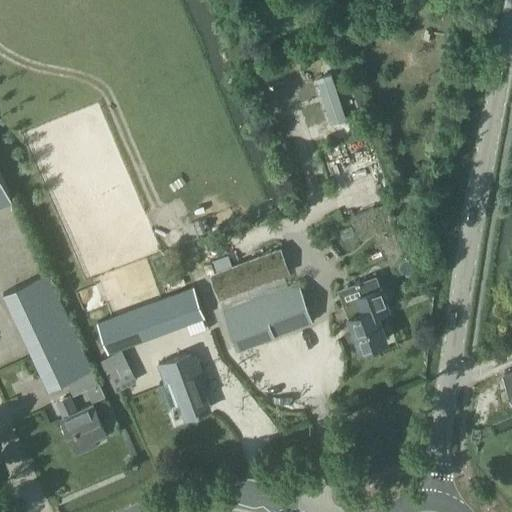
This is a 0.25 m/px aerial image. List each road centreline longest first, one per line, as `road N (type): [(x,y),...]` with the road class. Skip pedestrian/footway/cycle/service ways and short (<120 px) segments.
road 1 (tertiary): [(436,506),(466,261),(511,27)]
road 2 (unclassified): [(143,511),(198,498),(254,498),(312,511)]
